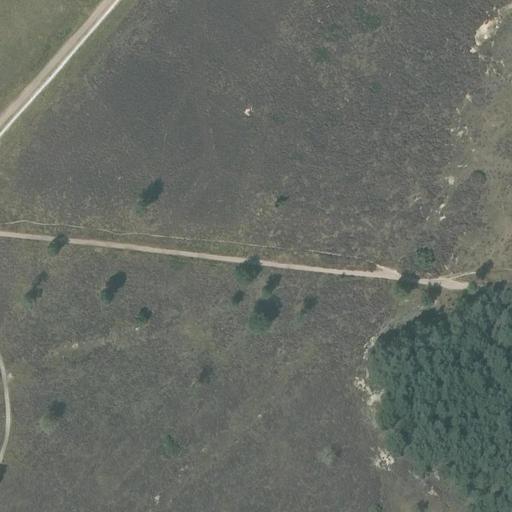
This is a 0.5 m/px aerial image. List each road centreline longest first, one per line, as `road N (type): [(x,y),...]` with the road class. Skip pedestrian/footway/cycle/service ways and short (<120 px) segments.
road 1 (track): [(511,292),(0,234)]
road 2 (track): [(105,0),(0,122)]
